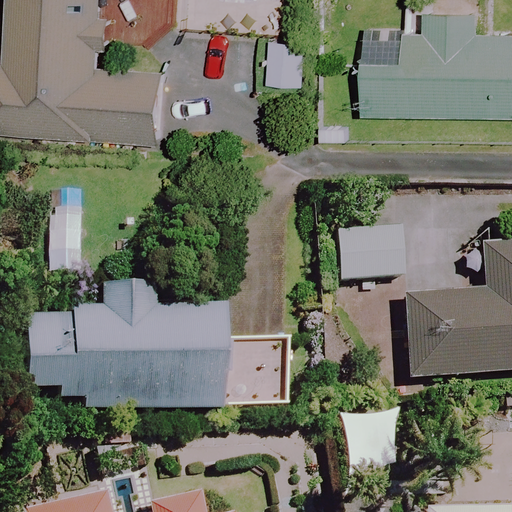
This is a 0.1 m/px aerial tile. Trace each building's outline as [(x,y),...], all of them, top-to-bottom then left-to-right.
[(10,0),(7,63),(0,62),(0,134),(164,142),(167,74),(100,71),(103,0),(10,0)] [(483,15),(434,14),(433,34),(371,33),(369,113),(511,116),(511,37),(483,37),(483,15)] [(403,278),(399,231),(337,237),(341,283),(403,278)] [(511,251),(486,253),(489,294),(406,300),(412,382),(511,374),(511,251)] [(154,291),(102,289),(101,317),(26,315),(24,394),(60,395),(59,410),(216,414),(218,314),(153,313),(154,291)] [(398,472),(389,415),(338,423),(347,480),(398,472)] [(201,511),(198,497),(149,507),(149,511),(106,511),(103,498),(35,511),(201,511)]
